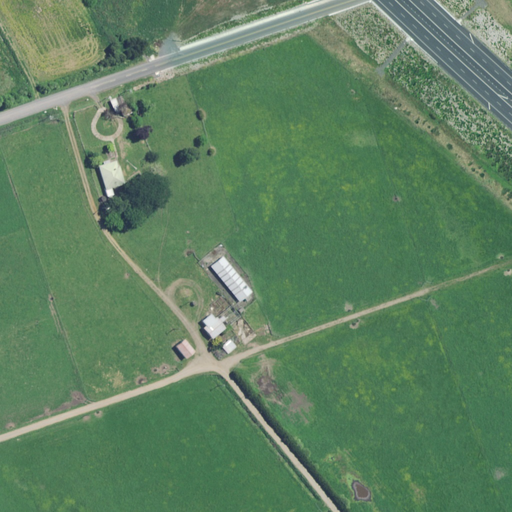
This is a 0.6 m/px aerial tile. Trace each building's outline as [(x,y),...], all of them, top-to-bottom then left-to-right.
[(114,99),(109,101),(114,112),(115,112),(115,113),(120,111),(114,99)] [(116,167),(114,161),(97,167),(106,197),(112,195),(110,188),(123,185),(118,167),(116,167)] [(251,292),(222,257),(210,267),(238,302),(251,292)] [(216,322),(209,314),(201,321),(205,326),(202,329),(211,339),(224,329),(219,324),(224,320),(222,317),(216,322)] [(193,352),(183,340),(174,347),(184,359),(193,352)] [(235,347),(229,340),(221,347),(227,354),(235,347)]
